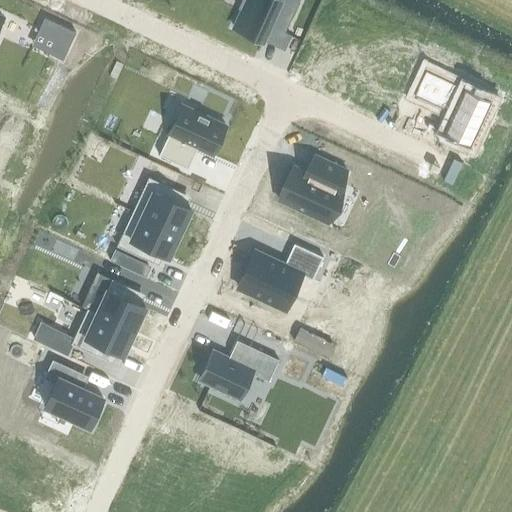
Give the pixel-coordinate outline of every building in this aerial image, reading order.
[(240,0),(237,7),(241,9),(233,27),(253,36),(255,32),(264,36),(268,26),(290,36),(291,34),(284,31),(298,0),(240,0)] [(44,17),(37,32),(55,40),(50,51),(63,57),(75,32),(44,17)] [(146,67),(139,64),(134,75),(141,78),(146,67)] [(425,71),(414,95),(453,113),(444,133),(470,145),(491,100),(465,88),(464,89),(425,71)] [(160,87),(167,90),(172,79),(165,76),(160,87)] [(16,98),(3,92),(0,98),(0,110),(9,115),(16,98)] [(195,146),(197,147),(212,154),(225,125),(182,105),(158,155),(187,169),(194,154),(192,153),(195,146)] [(293,167),(278,199),(328,223),(343,190),(339,188),(347,171),(314,156),(306,173),(293,167)] [(132,211),(179,232),(190,210),(185,207),(179,205),(184,194),(148,177),(132,211)] [(385,195),(399,202),(406,187),(391,180),(385,195)] [(179,232),(132,211),(116,246),(153,263),(158,252),(163,254),(168,257),(179,232)] [(34,239),(50,246),(55,235),(40,228),(34,239)] [(254,250),(238,286),(286,308),(301,275),(312,280),(323,256),(294,242),(283,264),(254,250)] [(147,265),(115,250),(110,260),(143,275),(147,265)] [(134,303),(139,292),(97,272),(82,306),(87,308),(87,309),(134,331),(145,308),(140,305),(134,303)] [(134,331),(87,309),(71,344),(107,361),(112,350),(118,352),(123,355),(134,331)] [(35,339),(56,349),(63,334),(42,324),(35,339)] [(43,349),(7,332),(0,346),(0,350),(35,367),(43,349)] [(237,340),(227,359),(212,352),(199,378),(215,386),(214,388),(232,397),(233,394),(240,397),(251,373),(268,381),(278,360),(237,340)] [(52,359),(43,378),(54,383),(44,405),(89,426),(102,398),(70,383),(76,370),(52,359)] [(187,436),(184,441),(169,434),(156,461),(172,468),(170,471),(185,477),(186,475),(200,481),(212,454),(209,453),(221,427),(192,414),(182,434),(187,436)]
